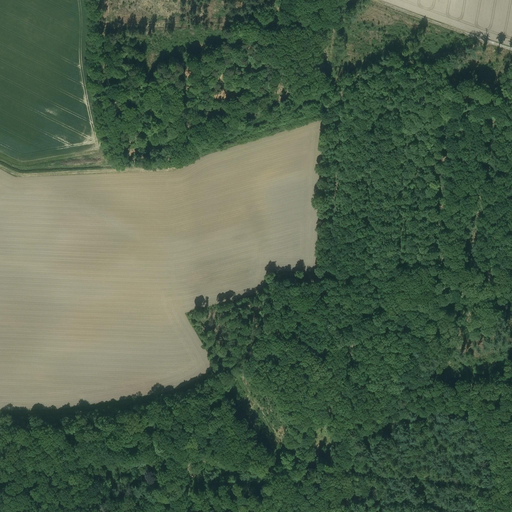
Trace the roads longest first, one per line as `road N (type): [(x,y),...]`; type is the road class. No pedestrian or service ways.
road 1 (track): [(0,476),(70,461),(230,462),(511,486)]
road 2 (track): [(100,26),(342,22),(347,0)]
road 3 (track): [(369,0),(511,49)]
